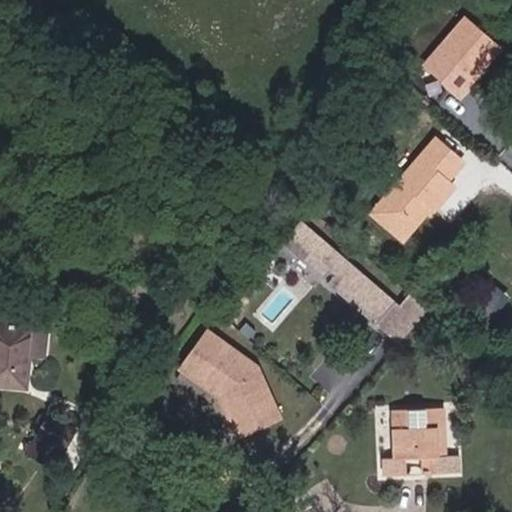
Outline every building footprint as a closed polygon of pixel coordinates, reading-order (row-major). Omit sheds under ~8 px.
[(503,47),(464,15),(422,65),(461,98),(503,47)] [(466,165),(434,139),(370,216),(402,242),(466,165)] [(394,292),(298,212),(279,234),(322,270),(328,263),(332,267),(326,274),(374,314),(394,292)] [(468,302),(478,290),(445,262),(434,274),(468,302)] [(45,345),(49,317),(0,310),(0,375),(21,379),(26,343),(45,345)] [(281,410),(259,360),(212,324),(188,355),(227,385),(244,426),(281,410)] [(78,419),(47,399),(29,427),(62,446),(78,419)] [(445,423),(444,402),(394,403),(394,451),(385,451),(386,467),(405,468),(406,449),(426,449),(426,466),(458,466),(457,450),(444,449),(434,449),(434,423),(445,423)] [(434,449),(444,449),(445,423),(434,423),(434,449)] [(62,446),(29,427),(11,457),(42,478),(62,446)]
